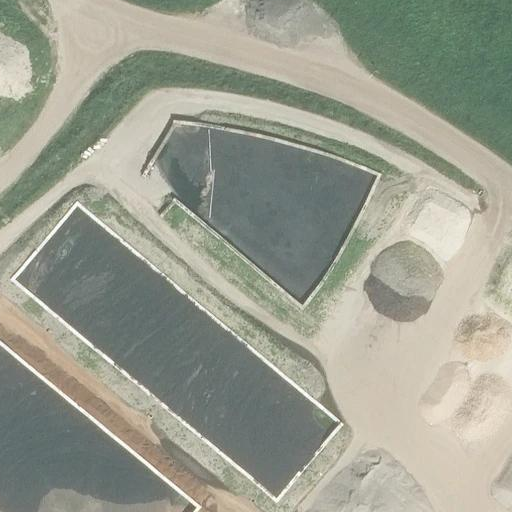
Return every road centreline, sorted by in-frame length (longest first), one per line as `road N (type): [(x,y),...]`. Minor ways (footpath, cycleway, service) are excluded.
road 1 (track): [(394,475),(322,437),(186,423),(128,392),(27,291)]
road 2 (track): [(511,268),(434,382),(378,511)]
road 3 (track): [(96,16),(58,113),(0,184)]
